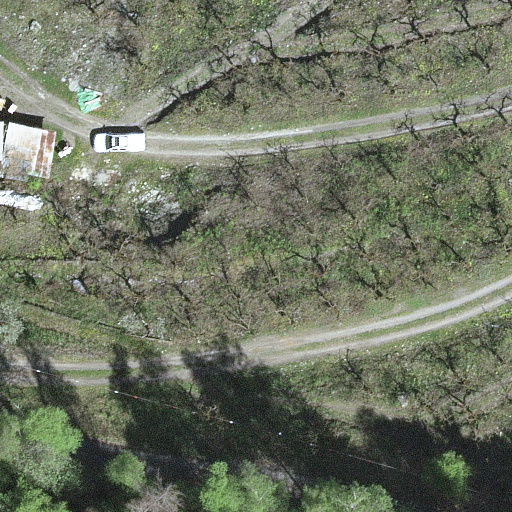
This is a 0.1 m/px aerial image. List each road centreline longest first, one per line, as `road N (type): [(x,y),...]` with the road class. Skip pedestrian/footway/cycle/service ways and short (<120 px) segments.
road 1 (track): [(511,289),(214,366),(0,368)]
road 2 (track): [(0,405),(116,452),(368,511)]
